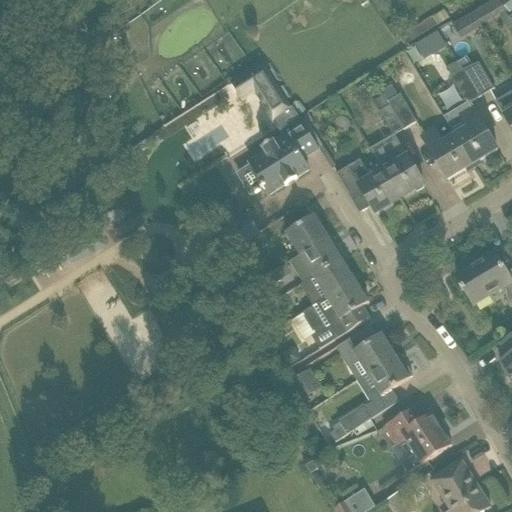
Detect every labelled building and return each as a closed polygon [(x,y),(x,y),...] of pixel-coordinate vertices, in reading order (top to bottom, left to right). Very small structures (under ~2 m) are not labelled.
[(255,0),(249,0),(246,4),(252,9),(258,2),(255,0)] [(493,0),(473,13),(481,26),(505,12),(496,0),(493,0)] [(511,0),(499,0),(499,1),(509,15),(511,12),(511,0)] [(262,63),(231,82),(244,101),(256,93),(274,121),(292,109),(262,63)] [(479,64),(463,71),(479,99),(494,90),(479,64)] [(123,70),(115,71),(115,85),(128,85),(128,83),(128,70),(123,70)] [(479,99),(463,71),(450,77),(467,106),(479,99)] [(381,92),(383,97),(384,96),(405,130),(416,123),(400,96),(398,97),(392,86),(381,92)] [(511,92),(496,103),(504,116),(503,116),(511,130),(511,92)] [(373,103),(393,137),(394,136),(405,130),(384,96),(383,97),(373,103)] [(465,129),(454,135),(473,166),(498,151),(471,107),(457,115),(465,129)] [(297,178),(309,171),(302,160),(319,149),(304,126),(275,143),(274,142),(262,150),(266,156),(251,165),(264,186),(262,187),(264,190),(266,189),(270,195),(285,186),(285,187),(298,179),(297,178)] [(473,166),(454,135),(442,143),(434,129),(421,137),(448,181),(473,166)] [(370,151),(382,171),(382,170),(400,200),(424,186),(407,156),(406,156),(394,136),(393,137),(370,151)] [(382,170),(382,171),(370,178),(360,161),(337,175),(350,198),(362,191),(376,214),(400,200),(382,170)] [(216,236),(228,254),(238,248),(237,247),(265,230),(266,230),(284,219),(277,208),(259,219),(261,223),(254,227),(249,219),(228,232),(226,229),(216,236)] [(288,234),(301,256),(328,239),(315,217),(288,234)] [(94,232),(61,249),(69,265),(102,249),(94,232)] [(304,284),(342,260),(341,260),(344,258),(337,247),(334,248),(328,239),(301,256),(312,274),(302,281),(304,284)] [(511,270),(506,274),(494,254),(456,276),(474,305),(504,287),(511,300),(511,270)] [(244,263),(258,282),(267,275),(254,256),(244,263)] [(320,286),(327,298),(327,299),(355,282),(342,260),(304,284),(307,290),(312,291),(320,286)] [(258,283),(264,292),(292,275),(286,266),(258,283)] [(327,299),(327,298),(304,312),(307,317),(306,318),(314,331),(315,330),(317,334),(312,337),(320,350),(370,320),(363,308),(369,304),(355,282),(327,299)] [(201,320),(194,324),(196,329),(203,325),(201,320)] [(224,331),(234,348),(250,339),(240,322),(224,331)] [(347,344),(367,376),(396,358),(382,336),(378,338),(371,327),(347,344)] [(500,363),(511,381),(511,336),(500,344),(509,357),(500,363)] [(283,356),(290,367),(300,360),(293,349),(283,356)] [(396,358),(367,376),(381,398),(410,380),(409,379),(413,377),(405,365),(402,367),(396,358)] [(292,381),(301,394),(314,386),(306,373),(292,381)] [(342,428),(330,435),(335,444),(372,421),(364,407),(338,423),(342,428)] [(384,429),(396,448),(405,442),(421,467),(452,447),(432,415),(422,421),(414,409),(384,429)] [(430,481),(449,511),(484,511),(491,508),(461,461),(430,481)] [(415,511),(402,491),(386,501),(392,511),(415,511)] [(333,510),(334,511),(352,511),(346,502),(333,510)]
